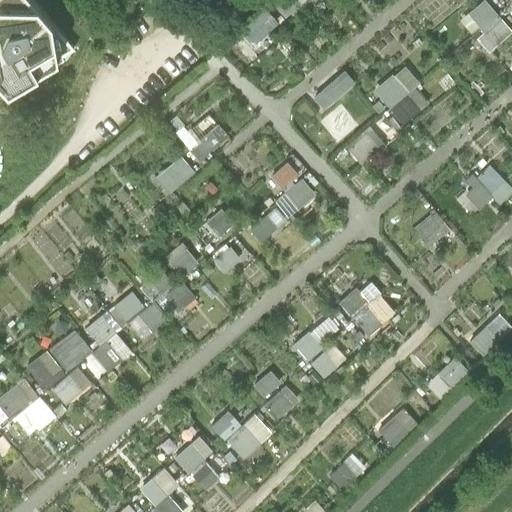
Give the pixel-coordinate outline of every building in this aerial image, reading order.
[(0,0),(0,87),(5,89),(35,71),(55,59),(73,49),(49,20),(34,3),(31,0),(0,0)] [(492,49),(511,30),(511,22),(491,0),(482,0),(463,18),(492,49)] [(378,82),(388,103),(423,85),(413,65),(378,82)] [(344,72),(314,97),(322,107),(352,82),(344,72)] [(213,113),(187,135),(204,155),(230,133),(213,113)] [(369,135),(356,148),(367,159),(380,146),(369,135)] [(184,151),(159,174),(173,190),(198,167),(184,151)] [(295,160),(274,170),(283,188),(304,177),(295,160)] [(483,207),(496,195),(503,202),(511,193),(511,180),(492,160),(472,180),(477,185),(469,192),(483,207)] [(278,198),(290,215),(320,193),(308,176),(278,198)] [(224,205),(197,227),(217,253),(215,255),(228,271),(247,256),(231,237),(243,228),(224,205)] [(432,243),(453,227),(439,209),(418,225),(432,243)] [(264,240),(281,225),(268,212),(252,227),(264,240)] [(190,241),(169,252),(181,273),(201,263),(190,241)] [(140,313),(155,330),(198,293),(185,279),(176,287),(159,269),(142,285),(156,300),(140,313)] [(358,317),(376,300),(360,283),(342,300),(358,317)] [(100,340),(148,306),(137,289),(88,323),(100,340)] [(359,317),(372,334),(391,319),(377,302),(359,317)] [(511,325),(500,312),(468,341),(483,357),(511,330),(511,325)] [(80,328),(54,347),(68,368),(95,350),(80,328)] [(310,328),(295,344),(312,360),(328,343),(310,328)] [(120,330),(93,352),(109,371),(136,348),(120,330)] [(313,382),(345,366),(335,346),(303,361),(313,382)] [(29,362),(42,381),(64,365),(51,347),(29,362)] [(455,356),(427,383),(441,398),(469,371),(455,356)] [(69,403),(97,380),(82,363),(55,386),(69,403)] [(274,366),(256,382),(267,394),(285,378),(274,366)] [(28,376),(0,397),(0,425),(42,394),(28,376)] [(268,402),(281,417),(303,396),(289,382),(268,402)] [(18,415),(35,433),(59,411),(42,392),(18,415)] [(244,402),(236,412),(247,420),(255,411),(244,402)] [(401,405),(375,432),(392,448),(418,422),(401,405)] [(276,429),(258,410),(246,422),(231,407),(214,423),(247,457),(276,429)] [(176,456),(192,472),(216,448),(201,432),(176,456)] [(356,451),(328,477),(344,495),(359,481),(356,477),(369,465),(356,451)] [(207,459),(193,473),(209,488),(223,474),(207,459)] [(143,485),(159,503),(182,481),(166,464),(143,485)] [(149,511),(158,504),(144,489),(118,511),(149,511)] [(150,511),(186,511),(190,509),(173,491),(150,511)] [(311,497),(296,511),(325,511),(326,511),(311,497)]
